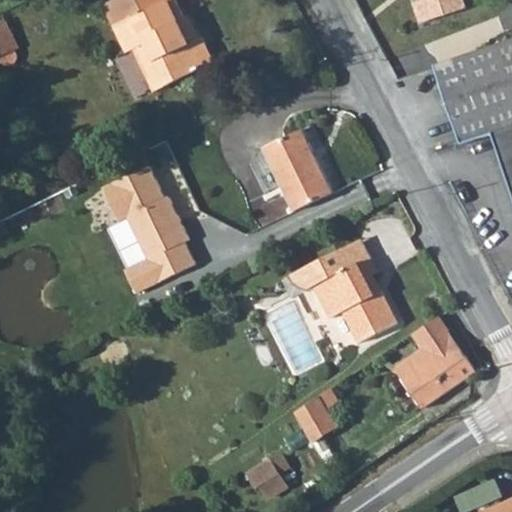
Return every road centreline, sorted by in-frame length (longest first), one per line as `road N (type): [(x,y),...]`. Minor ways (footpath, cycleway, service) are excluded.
road 1 (unclassified): [(511,351),(325,0)]
road 2 (unknown): [(421,181),(189,297)]
road 3 (unknown): [(387,116),(429,121),(511,244)]
road 4 (secondary): [(511,406),(353,511)]
road 5 (unknown): [(362,69),(466,34),(511,9)]
